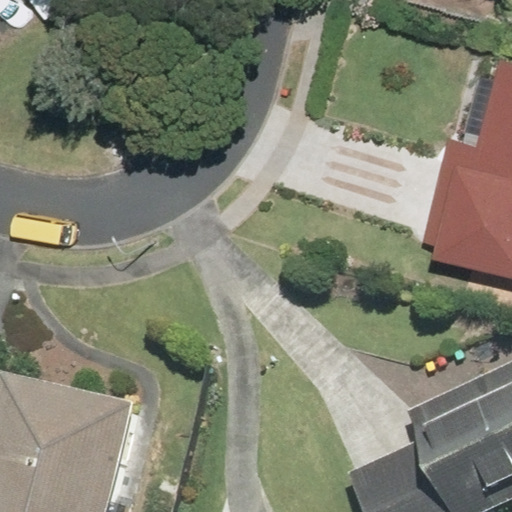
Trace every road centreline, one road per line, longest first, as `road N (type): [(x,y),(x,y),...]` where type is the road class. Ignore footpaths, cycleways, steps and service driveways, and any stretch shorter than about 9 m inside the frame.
road 1 (residential): [(0,179),(96,201),(197,158),(262,0)]
road 2 (unknown): [(197,158),(251,511)]
